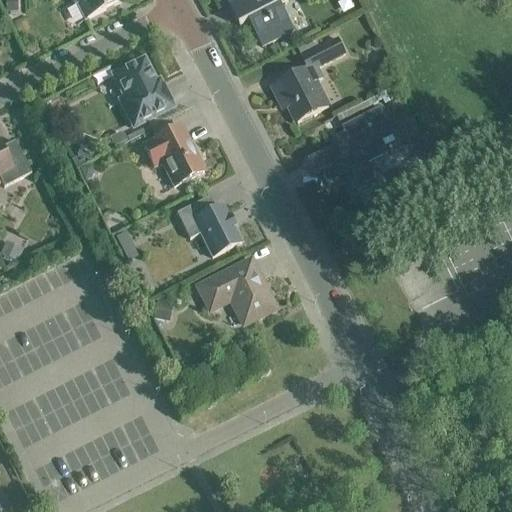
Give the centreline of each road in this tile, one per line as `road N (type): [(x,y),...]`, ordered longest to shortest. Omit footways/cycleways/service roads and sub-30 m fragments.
road 1 (residential): [(433,511),(178,9)]
road 2 (residential): [(5,97),(178,9)]
